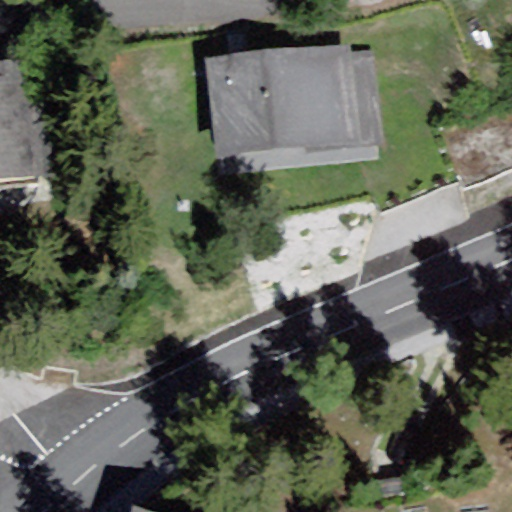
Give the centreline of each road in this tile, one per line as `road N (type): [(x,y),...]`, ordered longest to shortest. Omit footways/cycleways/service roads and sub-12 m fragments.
road 1 (tertiary): [(511,249),(227,366),(66,465)]
road 2 (unknown): [(114,14),(292,14),(353,0)]
